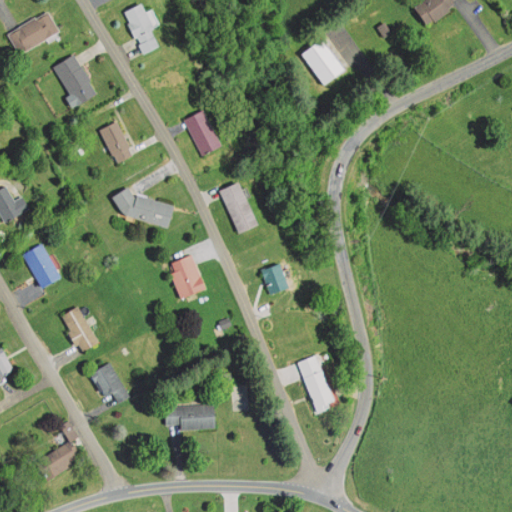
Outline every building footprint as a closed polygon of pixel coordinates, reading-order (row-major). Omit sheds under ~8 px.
[(470,0),(427,0),(419,5),(430,24),(471,1),(470,0)] [(126,10),(144,53),(163,45),(144,2),(126,10)] [(49,10),(9,31),(20,52),(60,31),(49,10)] [(325,38),(348,69),(327,86),(303,55),(325,38)] [(55,65),(80,104),(99,92),(75,53),(55,65)] [(187,117),(205,154),(225,144),(207,107),(187,117)] [(102,129),(120,162),(135,154),(118,121),(102,129)] [(223,188),(241,232),(262,223),(243,179),(223,188)] [(0,188),(0,207),(7,221),(32,207),(24,193),(16,197),(9,184),(0,188)] [(170,227),(126,214),(113,194),(129,184),(136,195),(176,206),(170,227)] [(25,253),(44,286),(62,276),(44,242),(25,253)] [(193,253),(207,288),(184,297),(170,262),(193,253)] [(264,268),(271,294),(290,288),(282,263),(264,268)] [(64,312),(85,350),(100,341),(79,304),(64,312)] [(0,348),(0,375),(15,368),(4,346),(0,348)] [(298,360),(318,409),(337,401),(317,352),(298,360)] [(93,370),(106,394),(114,390),(119,400),(129,395),(111,361),(93,370)] [(217,426),(184,428),(183,422),(170,423),(169,406),(215,402),(217,426)] [(69,419),(78,434),(72,438),(63,423),(69,419)] [(81,456),(51,475),(41,459),(70,440),(81,456)]
